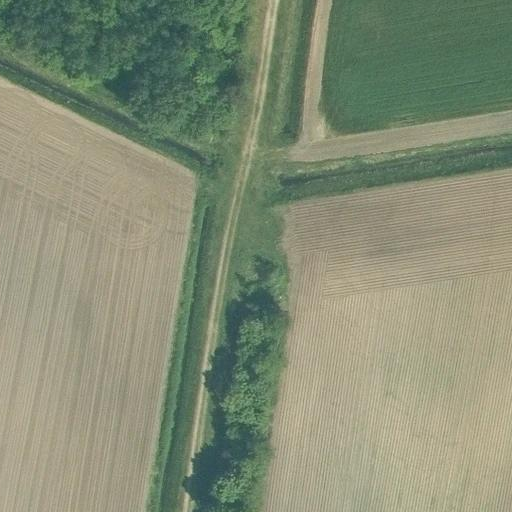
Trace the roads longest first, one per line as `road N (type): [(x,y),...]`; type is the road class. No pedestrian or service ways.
road 1 (track): [(511,126),(243,168),(0,48)]
road 2 (track): [(271,0),(188,511)]
